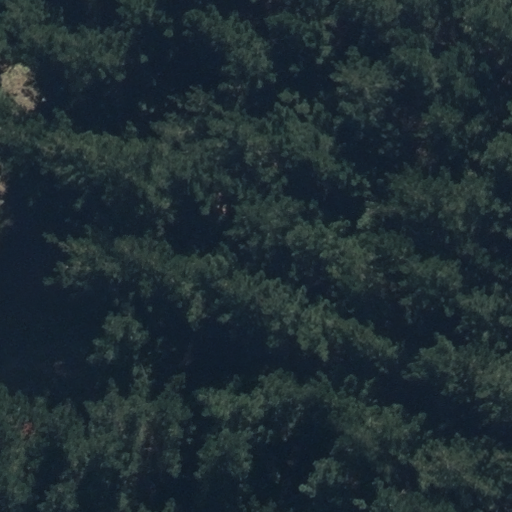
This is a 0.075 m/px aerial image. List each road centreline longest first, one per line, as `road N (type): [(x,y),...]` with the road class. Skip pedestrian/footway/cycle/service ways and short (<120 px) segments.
road 1 (track): [(22,296),(511,481)]
road 2 (track): [(107,0),(0,374)]
